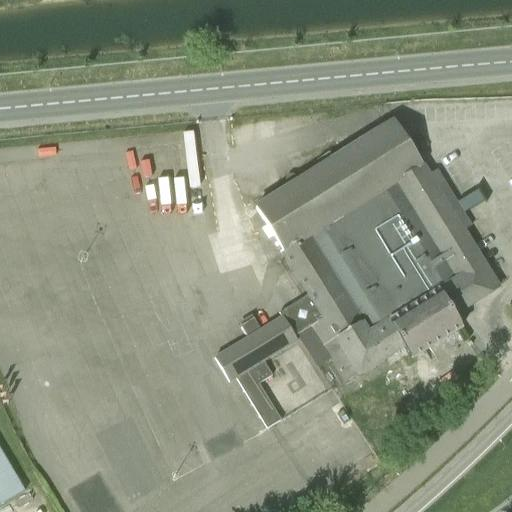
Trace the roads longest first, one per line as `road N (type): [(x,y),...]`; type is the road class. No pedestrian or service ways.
road 1 (tertiary): [(511,61),(0,108)]
road 2 (unclassified): [(511,380),(371,511)]
road 3 (tertiary): [(511,414),(409,511)]
